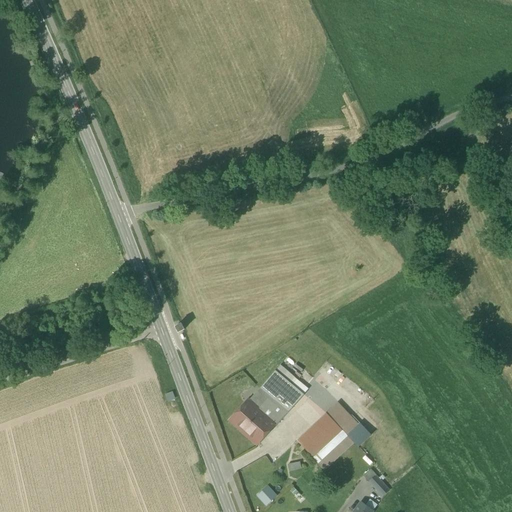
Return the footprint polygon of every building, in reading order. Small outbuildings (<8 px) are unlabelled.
[(175,327),(178,334),(184,330),(181,324),(175,327)] [(281,365),(275,371),(259,389),(287,413),(308,390),(281,365)] [(259,389),(231,421),(257,444),(274,425),(276,427),(287,413),(259,389)] [(337,402),(326,413),(296,441),(312,458),(317,463),(318,464),(349,434),(353,430),(357,426),(359,425),(337,402)] [(288,465),(289,471),(301,469),(300,463),(288,465)] [(367,479),(382,496),(388,490),(373,473),(367,479)] [(266,507),(278,496),(268,485),(256,496),(266,507)] [(361,502),(353,511),(372,511),(373,511),(361,502)]
